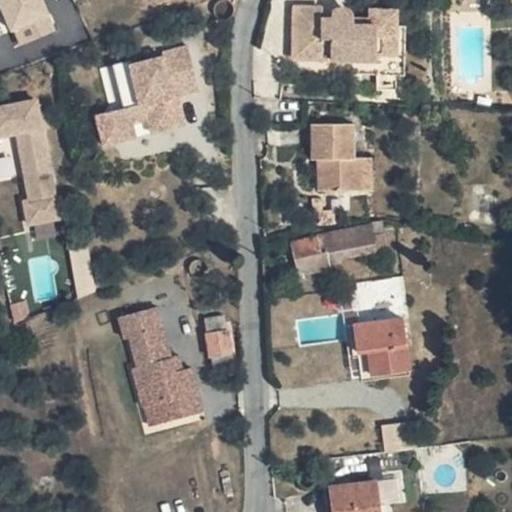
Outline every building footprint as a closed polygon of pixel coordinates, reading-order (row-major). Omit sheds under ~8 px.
[(2,0),(17,33),(54,18),(46,0),(2,0)] [(330,18),(322,17),(318,17),(318,8),(288,7),(286,57),(368,60),(368,54),(392,55),(394,10),(365,9),(364,20),(348,18),(340,10),(330,18)] [(209,93),(198,49),(174,55),(175,59),(141,67),(140,63),(124,67),(134,109),(119,113),(127,143),(144,139),(141,125),(158,121),(161,135),(178,131),(171,102),(187,98),(209,93)] [(187,98),(171,102),(178,131),(194,128),(187,98)] [(0,137),(18,134),(31,201),(26,202),(30,225),(60,219),(43,128),(41,115),(38,101),(0,108),(0,137)] [(127,143),(119,113),(104,116),(111,147),(127,143)] [(386,149),(367,148),(367,114),(327,113),(325,150),(334,151),(333,181),(385,181),(386,149)] [(47,114),(41,115),(43,128),(49,127),(47,114)] [(319,249),(320,252),(329,252),(330,261),(378,260),(377,230),(317,231),(317,236),(319,249)] [(317,236),(288,237),(288,250),(319,249),(317,236)] [(80,293),(97,290),(89,244),(72,247),(80,293)] [(319,249),(288,250),(288,270),(322,269),(320,252),(319,249)] [(37,307),(51,304),(48,288),(33,291),(37,307)] [(161,330),(155,308),(118,318),(124,340),(161,330)] [(342,325),(343,340),(357,339),(360,375),(400,371),(395,320),(342,325)] [(232,327),(208,329),(211,356),(235,353),(232,327)] [(161,330),(124,340),(132,369),(150,364),(146,350),(165,344),(161,330)] [(357,339),(343,340),(346,376),(360,375),(357,339)] [(150,364),(132,369),(142,408),(144,408),(157,405),(162,424),(201,413),(189,369),(181,371),(172,373),(169,359),(165,344),(146,350),(150,364)] [(177,357),(169,359),(172,373),(181,371),(177,357)] [(157,405),(144,408),(149,427),(162,424),(157,405)] [(383,453),(416,449),(412,422),(379,426),(383,453)] [(328,492),(330,511),(380,511),(377,485),(328,492)]
